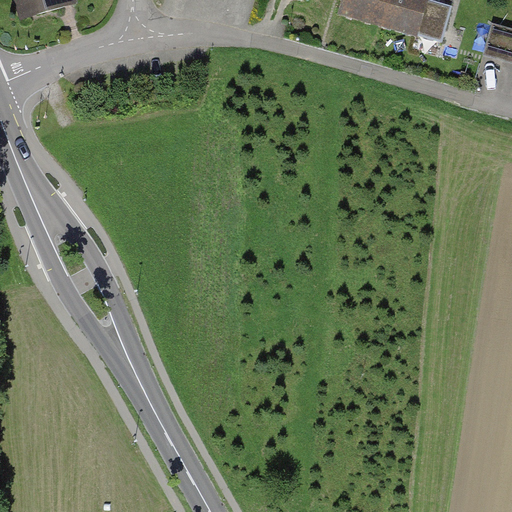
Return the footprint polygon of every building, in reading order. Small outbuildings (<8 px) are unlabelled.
[(15,0),(22,24),(81,9),(78,0),(15,0)] [(348,0),(342,19),(380,30),(388,0),(348,0)] [(388,0),(380,30),(417,41),(429,0),(388,0)] [(422,37),(443,44),(452,13),(431,6),(422,37)] [(511,31),(491,26),(483,54),(511,61),(511,31)]
